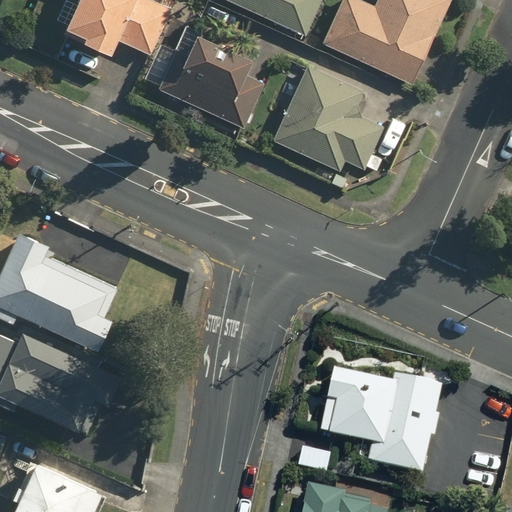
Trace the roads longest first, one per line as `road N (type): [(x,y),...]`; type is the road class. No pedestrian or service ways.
road 1 (residential): [(267,231),(0,112)]
road 2 (tertiary): [(267,231),(210,511)]
road 3 (residential): [(511,69),(413,291)]
road 4 (tertiary): [(413,291),(267,231)]
